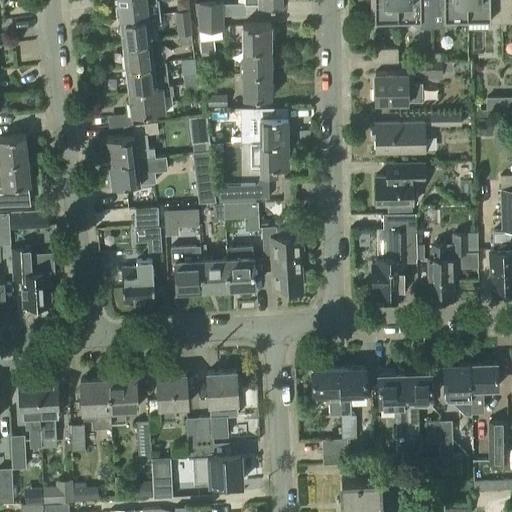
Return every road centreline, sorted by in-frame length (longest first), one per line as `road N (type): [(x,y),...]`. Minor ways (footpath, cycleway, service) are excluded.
road 1 (residential): [(90,336),(51,0)]
road 2 (residential): [(335,325),(334,0)]
road 3 (residential): [(90,336),(274,328)]
road 4 (residential): [(283,511),(274,328)]
road 5 (residential): [(335,325),(511,320)]
